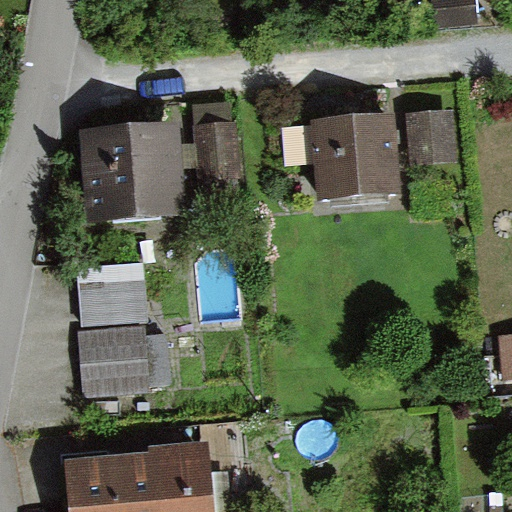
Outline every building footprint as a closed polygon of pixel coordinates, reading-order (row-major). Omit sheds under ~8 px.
[(384,116),(311,120),(314,192),(387,189),(384,116)] [(443,117),(400,120),(403,165),(445,162),(443,117)] [(230,175),(228,125),(194,126),(196,176),(230,175)] [(168,126),(77,131),(82,216),(172,211),(168,126)] [(81,269),(85,335),(82,335),(85,393),(148,390),(148,384),(170,383),(167,335),(147,336),(143,266),(81,269)] [(511,336),(499,337),(502,377),(511,375),(511,336)] [(62,459),(65,511),(216,511),(211,441),(153,446),(149,453),(62,459)]
